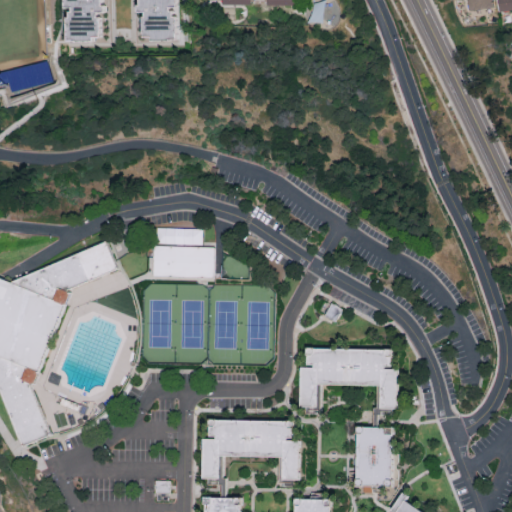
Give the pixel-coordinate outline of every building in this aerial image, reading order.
[(170,0),(171,4),(175,30),(178,47),(175,46),(147,44),(137,4),(136,0),(103,0),(104,4),(111,45),(72,47),(65,5),(64,0),(170,0)] [(492,0),(467,0),(469,9),(493,6),(492,0)] [(53,80),(47,59),(0,71),(0,84),(7,83),(10,92),(53,80)] [(203,227),(156,227),(156,243),(203,243),(203,227)] [(115,271),(67,292),(60,309),(57,318),(37,370),(29,391),(44,431),(49,443),(22,452),(13,432),(0,399),(0,281),(3,283),(6,285),(56,262),(87,248),(102,241),(105,248),(115,271)] [(215,250),(216,284),(178,282),(151,280),(149,249),(177,249),(215,250)] [(343,308),(331,302),(324,315),(336,321),(343,308)] [(387,367),(387,372),(395,372),(397,415),(378,414),(377,392),(360,391),(316,390),(316,412),(300,412),(300,408),(301,370),(303,370),(303,368),(303,352),(360,353),(387,353),(387,367)] [(288,429),(288,445),(296,445),(298,488),(279,487),(279,465),(240,464),(217,464),(217,486),(201,486),(202,444),(205,444),(205,430),(205,425),(240,426),(288,426),(288,429)] [(391,489),(391,494),(361,493),(351,493),(351,490),(354,432),(361,432),(390,433),(391,489)] [(390,511),(402,494),(431,511),(390,511)] [(239,511),(202,511),(203,499),(239,501),(239,511)] [(327,511),(290,511),(291,501),(301,501),(327,502),(327,511)]
